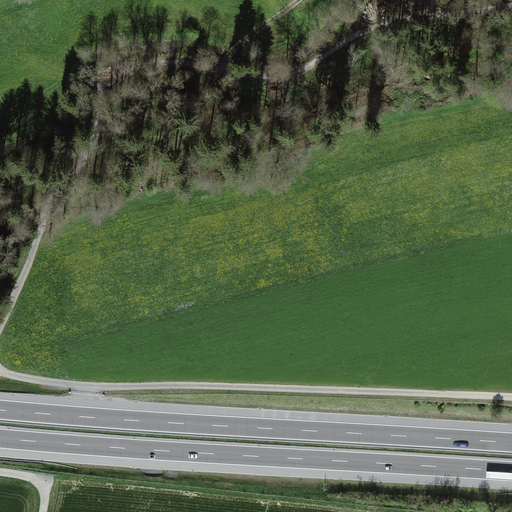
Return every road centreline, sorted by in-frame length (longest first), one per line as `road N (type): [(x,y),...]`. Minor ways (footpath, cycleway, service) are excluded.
road 1 (track): [(0,326),(48,203),(87,147),(117,76),(151,60),(275,79),(406,19),(511,6)]
road 2 (motorway): [(0,438),(511,471)]
road 3 (motorway): [(511,442),(0,409)]
